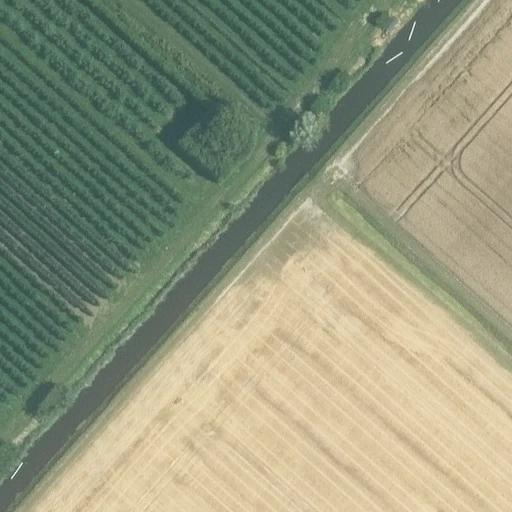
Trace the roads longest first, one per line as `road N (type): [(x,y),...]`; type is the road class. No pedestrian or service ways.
road 1 (track): [(511,374),(310,195),(28,511)]
road 2 (track): [(393,0),(0,431)]
road 3 (track): [(310,195),(486,0)]
